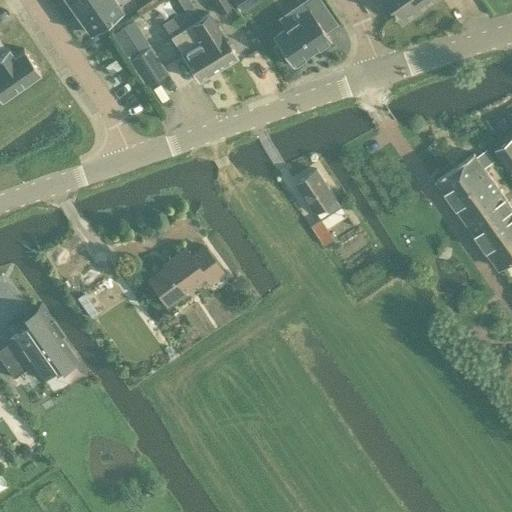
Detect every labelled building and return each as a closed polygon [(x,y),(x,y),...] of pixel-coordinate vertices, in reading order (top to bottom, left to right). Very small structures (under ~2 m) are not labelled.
[(65,0),(77,16),(98,0),(65,0)] [(115,0),(98,0),(77,16),(89,33),(122,10),(115,0)] [(227,0),(209,0),(218,13),(231,5),(227,0)] [(291,65),(330,39),(324,30),(335,23),(320,0),(304,0),(302,1),(309,11),(272,36),(277,43),(273,46),(283,61),(287,58),(291,65)] [(388,0),(404,21),(434,0),(388,0)] [(191,3),(181,10),(182,11),(190,23),(200,17),(191,3)] [(180,12),(163,23),(170,35),(188,25),(190,23),(182,11),(180,12)] [(190,23),(217,67),(235,56),(208,12),(200,17),(190,23)] [(188,25),(170,35),(197,79),(217,67),(190,23),(188,25)] [(0,98),(39,71),(23,48),(13,56),(7,46),(3,49),(0,43),(0,98)] [(149,45),(128,58),(146,86),(167,72),(163,66),(150,45),(149,45)] [(511,138),(497,149),(511,171),(511,170),(511,138)] [(485,148),(476,155),(483,165),(492,159),(485,148)] [(480,182),(490,175),(483,165),(476,155),(474,153),(437,179),(452,200),(466,190),(480,182)] [(334,205),(338,202),(317,170),(297,183),(316,212),(325,205),(329,211),(336,207),(334,205)] [(466,190),(452,200),(499,267),(511,258),(511,206),(490,175),(480,182),(466,190)] [(347,215),(341,207),(312,227),(325,246),(334,239),(327,229),(347,215)] [(209,283),(224,273),(204,245),(190,255),(184,247),(162,263),(164,266),(147,278),(166,303),(204,276),(209,283)] [(17,324),(25,318),(29,324),(10,338),(11,340),(0,348),(0,358),(13,377),(29,366),(38,378),(58,364),(62,369),(75,359),(59,337),(63,334),(42,304),(16,322),(17,324)] [(511,393),(511,360),(497,371),(511,393)] [(5,391),(0,394),(0,412),(15,433),(28,424),(5,391)]
